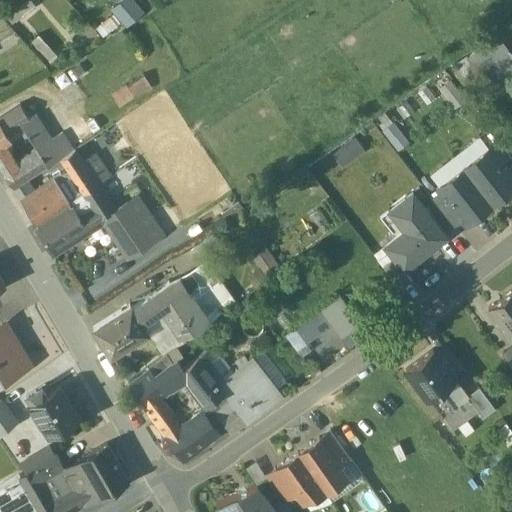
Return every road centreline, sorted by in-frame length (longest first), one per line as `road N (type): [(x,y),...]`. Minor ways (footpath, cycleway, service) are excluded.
road 1 (residential): [(169,511),(511,257)]
road 2 (residential): [(0,221),(167,511)]
